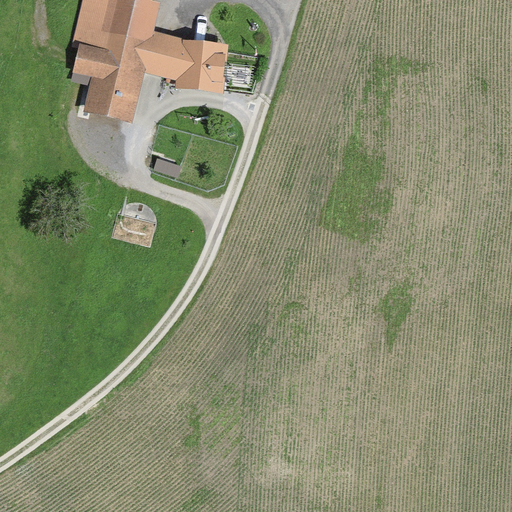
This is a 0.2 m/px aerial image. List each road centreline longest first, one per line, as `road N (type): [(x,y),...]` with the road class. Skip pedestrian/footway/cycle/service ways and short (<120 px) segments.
road 1 (track): [(0,465),(122,373),(185,299),(223,223),(296,0)]
road 2 (track): [(261,115),(176,101),(145,126),(138,167),(146,182),(223,223)]
road 3 (track): [(146,182),(113,177),(81,152),(73,123),(79,90)]
